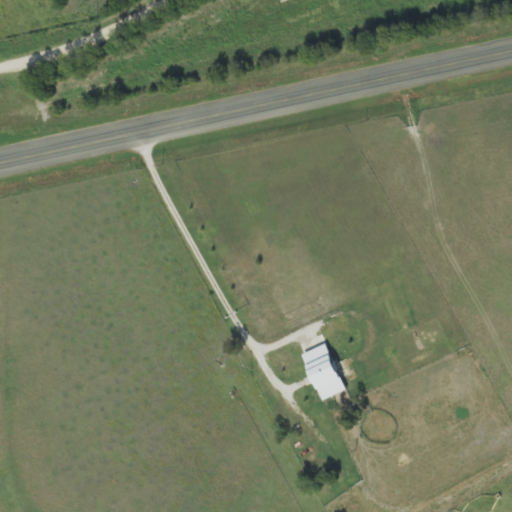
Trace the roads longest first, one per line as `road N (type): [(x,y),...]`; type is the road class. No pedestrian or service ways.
road 1 (primary): [(0,163),(511,50)]
road 2 (residential): [(0,70),(71,50),(171,0)]
